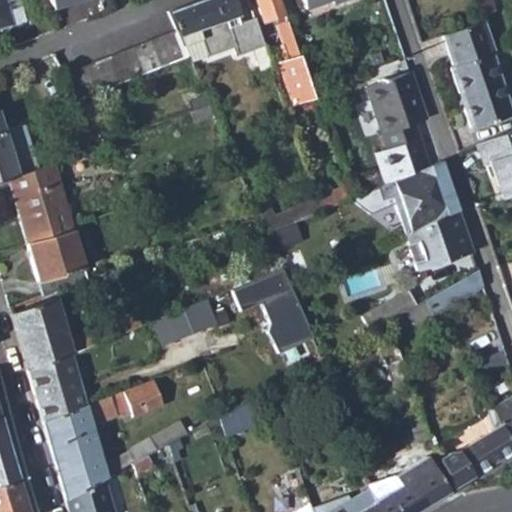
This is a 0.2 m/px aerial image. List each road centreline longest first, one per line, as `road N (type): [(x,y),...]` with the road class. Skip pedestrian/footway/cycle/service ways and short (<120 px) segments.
road 1 (residential): [(511,346),(395,0)]
road 2 (residential): [(0,62),(171,0)]
road 3 (residential): [(45,511),(0,355)]
